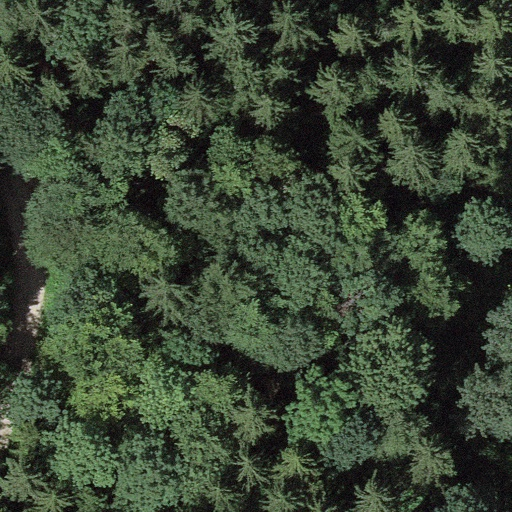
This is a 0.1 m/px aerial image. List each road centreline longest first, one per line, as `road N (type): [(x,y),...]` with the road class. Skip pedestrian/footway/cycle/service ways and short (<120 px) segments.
road 1 (track): [(217,425),(276,300),(290,248),(308,0)]
road 2 (track): [(0,153),(21,196),(29,257),(0,400)]
